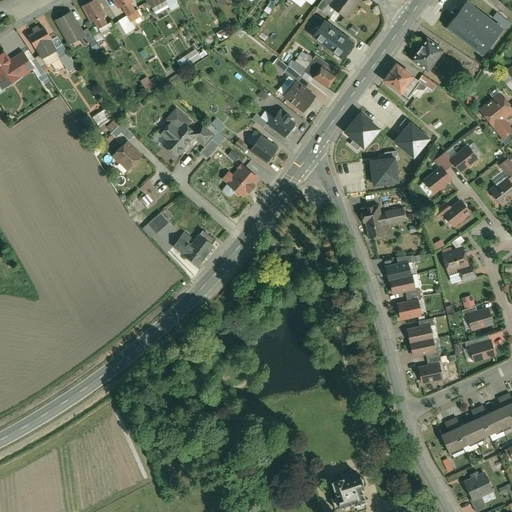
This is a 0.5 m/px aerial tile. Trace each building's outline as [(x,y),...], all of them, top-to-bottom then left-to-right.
[(95,0),(92,0),(80,6),(89,22),(92,20),(96,27),(105,23),(101,15),(103,14),(95,0)] [(112,0),(117,7),(121,5),(126,15),(130,21),(139,16),(135,9),(133,10),(128,1),(128,0),(112,0)] [(328,0),(319,0),(315,7),(322,11),(330,1),(328,0)] [(356,0),(332,0),(329,5),(344,17),(357,0),(356,0)] [(483,54),(502,29),(466,2),(447,27),(483,54)] [(69,11),(54,20),(66,43),(78,36),(81,34),(80,31),(69,11)] [(505,28),(509,22),(494,11),(490,17),(505,28)] [(126,15),(112,23),(119,36),(134,28),(130,21),(126,15)] [(310,39),(340,61),(354,41),(324,19),(310,39)] [(41,26),(27,34),(39,57),(54,49),(41,26)] [(85,28),(80,31),(81,34),(78,36),(82,44),(91,39),(85,28)] [(413,61),(430,73),(446,51),(428,39),(413,61)] [(203,50),(196,54),(194,50),(175,59),(179,68),(206,56),(203,50)] [(2,52),(0,53),(0,86),(30,68),(20,52),(7,60),(2,52)] [(57,56),(65,71),(74,67),(66,52),(57,56)] [(303,70),(325,86),(333,76),(328,72),(332,67),(314,54),(303,70)] [(396,64),(384,80),(408,97),(420,81),(396,64)] [(287,76),(295,82),(300,75),(287,65),(282,72),(287,76)] [(144,89),(151,86),(146,76),(139,79),(144,89)] [(274,92),(301,112),(313,95),(295,82),(287,76),(274,92)] [(511,109),(499,92),(477,108),(490,127),(492,126),(500,137),(510,130),(502,119),(511,111),(511,109)] [(467,93),(464,101),(474,104),(476,97),(467,93)] [(160,145),(174,157),(192,136),(197,131),(190,125),(193,122),(175,106),(164,119),(167,122),(157,133),(165,139),(160,145)] [(96,127),(106,120),(99,110),(89,116),(96,127)] [(278,110),(267,125),(283,136),(294,121),(278,110)] [(250,119),(261,128),(265,122),(255,113),(250,119)] [(364,148),(379,129),(360,113),(344,132),(364,148)] [(110,132),(114,136),(118,131),(127,139),(132,135),(119,122),(110,132)] [(414,158),(429,139),(410,123),(394,142),(414,158)] [(197,131),(192,136),(201,145),(212,133),(202,125),(197,131)] [(511,128),(510,130),(500,137),(498,139),(502,145),(511,137),(511,128)] [(247,150),(264,162),(275,146),(258,134),(247,150)] [(210,139),(198,152),(205,158),(217,145),(210,139)] [(125,140),(110,155),(125,170),(140,155),(125,140)] [(450,157),(448,158),(452,163),(459,172),(477,158),(466,144),(450,157)] [(432,159),(438,167),(440,166),(443,170),(452,163),(448,158),(450,157),(444,150),(432,159)] [(497,164),(506,175),(508,179),(511,175),(511,165),(506,157),(497,164)] [(373,186),(398,183),(395,158),(370,162),(373,186)] [(256,178),(240,165),(232,175),(226,171),(220,179),(241,196),(256,178)] [(438,167),(422,179),(432,193),(450,179),(443,170),(440,166),(438,167)] [(506,175),(488,189),(500,205),(511,195),(511,183),(508,179),(506,175)] [(144,193),(151,184),(145,179),(137,188),(144,193)] [(149,192),(141,198),(148,207),(156,202),(149,192)] [(443,214),(452,226),(469,213),(459,199),(448,206),(441,212),(443,214)] [(441,212),(448,206),(444,201),(432,210),(438,217),(443,214),(441,212)] [(364,222),(367,238),(382,235),(380,226),(399,222),(397,211),(378,215),(376,204),(361,207),(361,210),(359,210),(361,222),(364,222)] [(159,212),(146,224),(154,234),(167,222),(159,212)] [(182,231),(170,246),(196,266),(213,245),(210,243),(213,239),(201,230),(190,244),(186,241),(189,237),(182,231)] [(440,239),(431,244),(435,249),(443,245),(440,239)] [(462,246),(440,253),(445,271),(456,268),(467,265),(462,246)] [(396,263),(384,266),(387,280),(388,280),(409,275),(406,261),(396,263)] [(467,265),(456,268),(460,280),(475,275),(471,264),(467,265)] [(409,275),(388,280),(392,294),(404,292),(414,289),(410,275),(409,275)] [(414,289),(404,292),(407,302),(416,299),(420,299),(417,289),(414,289)] [(470,295),(460,298),(463,308),(473,305),(470,295)] [(407,302),(395,305),(398,320),(420,315),(416,299),(407,302)] [(466,315),(475,312),(473,305),(463,308),(460,309),(462,316),(466,315)] [(475,312),(466,315),(470,330),(491,324),(487,309),(475,312)] [(417,320),(418,326),(427,324),(432,323),(431,317),(417,320)] [(418,326),(405,329),(408,344),(430,338),(427,324),(418,326)] [(430,338),(408,344),(412,358),(424,355),(434,353),(430,338)] [(468,347),(477,344),(476,338),(463,341),(465,347),(468,347)] [(477,344),(468,347),(472,362),(494,356),(490,340),(477,344)] [(434,353),(424,355),(426,366),(438,363),(440,362),(438,352),(434,353)] [(426,366),(417,368),(420,384),(442,379),(438,363),(426,366)] [(447,430),(440,433),(448,451),(511,422),(511,399),(508,392),(496,397),(499,405),(485,412),(482,404),(470,409),(473,418),(458,425),(454,416),(443,421),(447,430)] [(469,477),(462,480),(470,499),(479,495),(491,490),(483,471),(477,474),(476,472),(468,475),(469,477)] [(330,497),(333,508),(350,502),(351,505),(353,504),(355,511),(365,508),(362,501),(364,501),(360,488),(362,487),(358,474),(354,475),(353,472),(346,474),(346,472),(339,474),(340,476),(333,478),(334,480),(329,481),(333,496),(330,497)] [(484,507),(479,495),(470,499),(469,499),(474,511),(484,507)]
